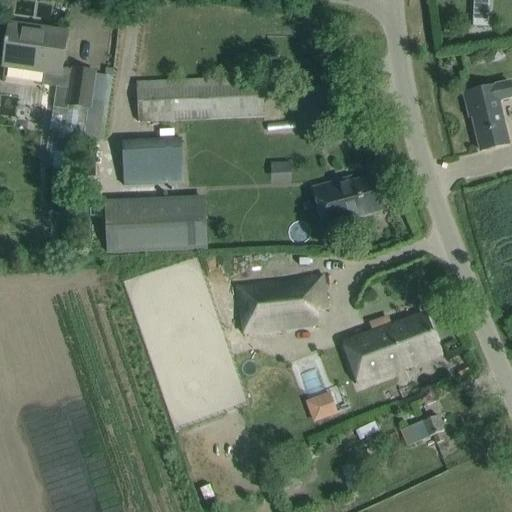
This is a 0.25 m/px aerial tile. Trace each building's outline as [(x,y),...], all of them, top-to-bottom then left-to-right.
[(472,11),(471,30),(486,30),(487,12),(472,11)] [(67,104),(89,107),(94,74),(72,71),(72,72),(60,70),(65,33),(44,30),(43,34),(10,29),(8,41),(5,40),(4,45),(7,45),(4,66),(45,72),(43,84),(70,88),(67,104)] [(359,52),(349,57),(354,66),(363,61),(359,52)] [(300,74),(301,92),(325,92),(324,73),(300,74)] [(266,115),(263,76),(136,83),(138,122),(266,115)] [(494,87),(464,94),(468,111),(471,110),(481,152),(508,145),(498,101),(511,97),(511,91),(510,83),(494,87)] [(181,141),(122,145),(124,188),(184,185),(181,141)] [(374,176),(353,182),(333,188),(331,183),(312,188),(323,227),(383,210),(374,176)] [(105,255),(206,251),(204,197),(103,201),(105,255)] [(236,286),(242,337),(317,328),(316,314),(321,314),(318,277),(236,286)] [(387,323),(405,318),(403,310),(384,315),(387,323)] [(423,315),(405,323),(343,343),(358,386),(388,376),(406,368),(403,362),(437,348),(423,315)] [(328,395),(307,402),(314,421),(335,414),(328,395)] [(438,416),(401,431),(407,448),(412,446),(433,438),(436,444),(443,441),(440,433),(444,432),(438,416)]
